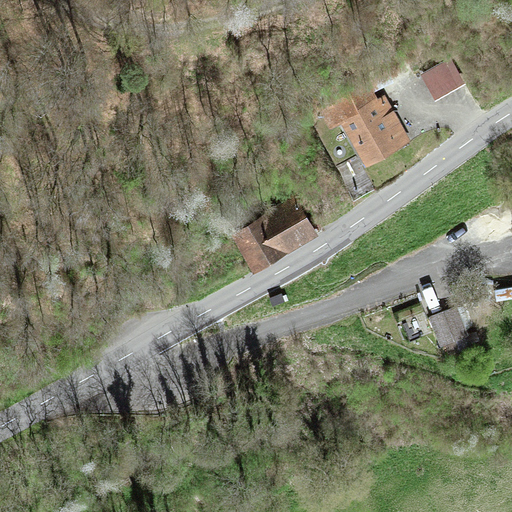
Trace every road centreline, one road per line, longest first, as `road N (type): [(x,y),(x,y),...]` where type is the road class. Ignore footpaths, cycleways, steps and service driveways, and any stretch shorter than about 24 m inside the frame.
road 1 (tertiary): [(511,112),(384,202),(0,425)]
road 2 (track): [(113,362),(181,359),(458,262)]
road 3 (track): [(297,0),(263,15),(154,33),(111,29),(56,0)]
